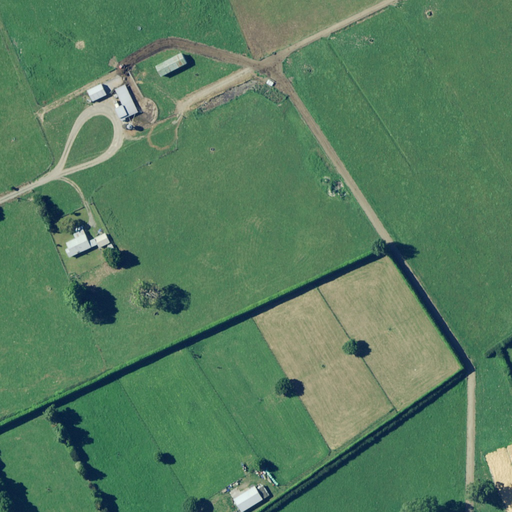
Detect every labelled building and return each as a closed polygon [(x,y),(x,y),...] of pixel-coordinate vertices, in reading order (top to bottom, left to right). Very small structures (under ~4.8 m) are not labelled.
[(184,54),(157,66),(163,78),(190,65),(184,54)] [(104,84),(89,91),(95,102),(109,95),(104,84)] [(116,91),(123,106),(121,107),(119,103),(115,105),(122,121),(139,113),(127,86),(116,91)] [(67,249),(71,258),(99,245),(100,248),(111,243),(107,234),(91,241),(85,229),(75,234),(77,239),(68,243),(70,248),(67,249)] [(117,250),(113,243),(106,247),(110,254),(117,250)] [(244,492),(245,494),(236,500),(243,511),(244,511),(265,500),(257,487),(249,492),(247,489),(244,492)]
